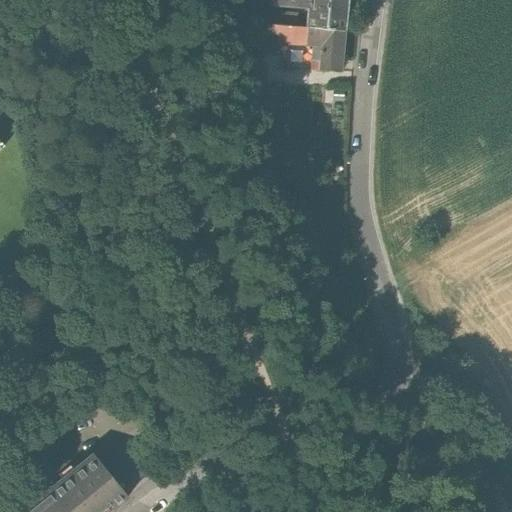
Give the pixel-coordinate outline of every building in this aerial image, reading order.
[(345,0),(262,0),(271,1),(275,6),(307,9),(305,29),(309,29),(343,32),(345,0)] [(260,5),(245,12),(251,22),(257,52),(279,47),(278,43),(272,26),(273,10),(259,9),(260,5)] [(305,29),(272,26),(278,43),(307,46),(309,29),(305,29)] [(309,29),(307,46),(320,47),(319,64),(312,63),(312,70),(340,72),(343,32),(309,29)] [(109,511),(127,498),(96,459),(84,469),(81,466),(63,480),(61,479),(36,499),(38,501),(23,511),(109,511)]
